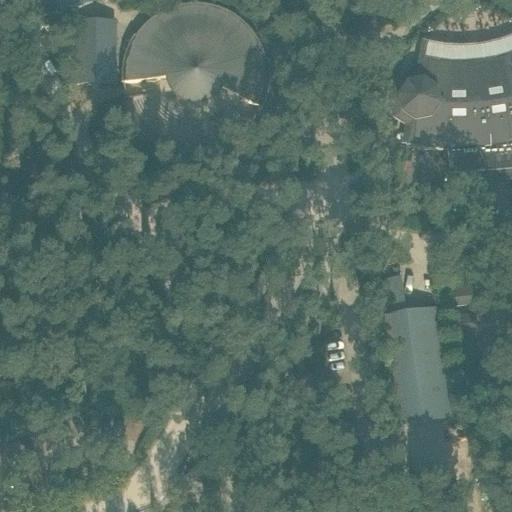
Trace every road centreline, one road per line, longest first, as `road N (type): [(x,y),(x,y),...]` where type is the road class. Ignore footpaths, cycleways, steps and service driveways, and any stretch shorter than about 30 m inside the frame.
road 1 (unclassified): [(148,492),(221,477),(249,502),(363,461),(371,438),(328,203)]
road 2 (unclassified): [(187,415),(211,404),(302,263),(328,203)]
road 3 (unclassified): [(328,203),(284,245),(196,383),(187,415)]
